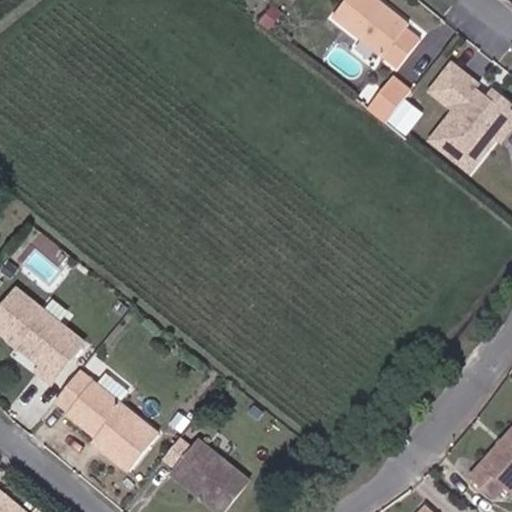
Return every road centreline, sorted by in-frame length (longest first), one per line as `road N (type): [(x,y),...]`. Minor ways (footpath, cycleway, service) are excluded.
road 1 (residential): [(511,336),(378,494),(348,511)]
road 2 (residential): [(0,427),(103,511)]
